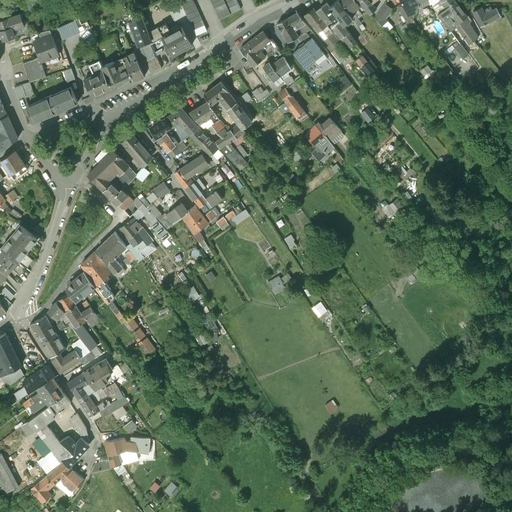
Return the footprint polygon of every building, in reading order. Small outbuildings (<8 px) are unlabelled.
[(33,0),(26,0),(19,2),(23,13),(36,9),(33,0)] [(204,26),(192,0),(179,0),(193,31),(204,26)] [(210,0),(219,18),(241,9),(237,0),(210,0)] [(347,11),(339,0),(330,7),(336,16),(340,21),(344,26),(352,19),(347,11)] [(357,2),(355,0),(338,0),(339,0),(347,11),(352,19),(355,24),(359,21),(352,11),(359,5),(357,2)] [(359,0),(357,2),(359,5),(360,7),(364,8),(369,14),(376,9),(371,3),(374,0),(359,0)] [(417,0),(401,0),(403,4),(398,7),(405,22),(411,19),(405,8),(417,2),(418,1),(417,0)] [(467,16),(455,0),(447,6),(451,11),(459,21),(467,16)] [(441,1),(434,6),(439,12),(446,7),(441,1)] [(327,3),(317,10),(327,23),(336,16),(330,7),(327,3)] [(446,7),(439,12),(443,17),(451,11),(447,6),(446,7)] [(483,11),(481,7),(473,12),(481,27),(495,19),(500,16),(501,16),(498,10),(497,9),(493,11),(491,7),(483,11)] [(327,25),(313,8),(304,15),(318,32),(318,33),(321,31),(327,25)] [(306,24),(297,13),(278,24),(285,36),(300,27),(299,27),(305,24),(306,24)] [(20,14),(0,20),(0,30),(3,40),(15,37),(13,30),(25,26),(20,14)] [(75,20),(58,28),(62,40),(80,32),(75,20)] [(344,26),(340,21),(331,28),(340,40),(344,37),(350,46),(356,42),(344,26)] [(182,27),(170,33),(165,24),(148,34),(151,42),(152,44),(162,38),(172,56),(192,45),(182,27)] [(300,27),(285,36),(289,42),(310,29),(305,24),(299,27),(300,27)] [(326,37),(321,40),(330,52),(336,48),(337,47),(334,44),(338,41),(331,32),(327,25),(321,31),(326,37)] [(204,26),(193,31),(196,36),(206,31),(204,26)] [(357,26),(353,29),(358,36),(362,32),(357,26)] [(50,30),(39,33),(41,39),(52,35),(50,30)] [(326,37),(321,31),(318,33),(318,32),(316,33),(321,40),(326,37)] [(262,32),(240,50),(253,66),(261,60),(258,57),(262,53),(259,49),(270,40),(262,32)] [(52,35),(41,39),(41,40),(33,42),(39,57),(40,61),(59,54),(52,35)] [(312,38),(293,53),(309,73),(328,58),(312,38)] [(151,42),(139,46),(144,62),(145,61),(151,73),(161,68),(156,56),(152,44),(151,42)] [(336,48),(330,52),(339,63),(344,59),(336,48)] [(134,52),(101,67),(111,88),(112,90),(145,76),(134,52)] [(364,58),(362,55),(356,60),(361,66),(367,62),(371,59),(368,55),(364,58)] [(39,57),(23,63),(30,82),(46,76),(40,61),(39,57)] [(284,57),(271,65),(280,76),(290,68),(284,57)] [(99,61),(80,69),(92,96),(111,88),(101,67),(99,61)] [(269,62),(263,66),(273,81),(280,76),(271,65),(269,62)] [(367,62),(361,66),(366,73),(372,68),(367,62)] [(71,68),(63,70),(67,82),(75,79),(71,68)] [(301,77),(288,86),(293,91),(301,86),(304,90),(309,86),(301,77)] [(342,91),(352,85),(347,77),(337,82),(342,91)] [(236,101),(221,81),(203,94),(209,101),(211,105),(219,98),(227,108),(236,101)] [(30,82),(22,84),(24,90),(32,87),(30,82)] [(22,84),(14,87),(18,98),(26,95),(24,90),(22,84)] [(71,87),(53,95),(52,95),(45,98),(27,106),(34,122),(50,114),(50,115),(61,110),(61,109),(78,102),(71,87)] [(261,93),(257,88),(252,91),(259,101),(269,93),(266,89),(261,93)] [(295,101),(286,88),(279,93),(286,102),(291,108),(297,103),(296,100),(295,101)] [(251,96),(247,92),(242,96),(246,100),(251,96)] [(209,101),(197,108),(205,120),(209,117),(213,122),(209,126),(210,126),(212,125),(219,121),(221,120),(211,105),(209,101)] [(237,102),(236,101),(227,108),(239,123),(239,122),(244,128),(252,121),(240,105),(242,104),(240,101),(237,102)] [(291,108),(286,102),(280,106),(287,115),(288,114),(292,118),(296,115),(299,119),(307,114),(304,111),(297,103),(291,108)] [(191,119),(181,107),(172,114),(166,118),(172,127),(174,125),(179,121),(183,126),(191,119)] [(197,108),(190,112),(199,123),(204,120),(205,120),(197,108)] [(366,108),(362,114),(371,120),(375,114),(366,108)] [(0,127),(2,132),(0,132),(0,149),(18,138),(8,115),(0,119),(0,127)] [(341,130),(330,117),(321,125),(318,122),(313,127),(316,130),(319,127),(324,134),(326,132),(332,139),(341,130)] [(161,119),(154,123),(155,124),(150,127),(155,136),(152,139),(154,142),(157,139),(166,132),(165,131),(172,127),(166,118),(162,120),(161,119)] [(202,131),(191,119),(183,126),(184,127),(189,133),(194,138),(202,131)] [(183,126),(179,121),(174,125),(179,132),(184,127),(183,126)] [(219,121),(212,125),(216,131),(217,132),(225,128),(219,121)] [(239,123),(232,129),(237,137),(245,130),(244,128),(239,122),(239,123)] [(210,126),(205,129),(211,136),(214,134),(215,135),(217,132),(216,131),(212,125),(210,126)] [(232,129),(229,126),(225,129),(225,128),(217,132),(222,137),(223,136),(229,143),(230,142),(237,137),(232,129)] [(179,132),(174,136),(179,142),(183,139),(189,133),(184,127),(179,132)] [(313,127),(305,134),(313,142),(309,146),(320,158),(325,154),(327,157),(329,155),(320,145),(327,139),(323,135),(324,134),(319,127),(316,130),(313,127)] [(202,131),(194,138),(198,143),(208,136),(203,131),(202,131)] [(166,132),(157,139),(167,152),(179,142),(174,136),(171,138),(166,132)] [(146,151),(131,133),(122,141),(138,159),(146,151)] [(213,142),(208,136),(198,143),(210,155),(212,154),(211,153),(213,152),(218,147),(213,142)] [(229,143),(223,136),(222,137),(216,141),(220,147),(229,155),(231,154),(237,160),(239,159),(244,156),(237,148),(235,149),(230,142),(229,143)] [(179,142),(167,152),(171,157),(183,148),(179,142)] [(240,144),(237,146),(237,148),(244,156),(244,155),(247,153),(240,144)] [(124,155),(117,146),(113,150),(121,158),(124,155)] [(15,150),(1,160),(3,163),(10,173),(11,174),(25,164),(15,150)] [(113,150),(88,174),(103,190),(111,183),(107,179),(117,170),(121,174),(129,166),(121,158),(113,150)] [(146,151),(138,159),(144,166),(151,157),(146,151)] [(203,153),(180,169),(189,176),(191,175),(208,163),(204,155),(203,153)] [(244,156),(239,159),(243,165),(249,161),(244,155),(244,156)] [(121,174),(120,175),(121,177),(125,181),(128,185),(136,177),(134,175),(136,174),(129,166),(121,174)] [(189,176),(180,169),(175,172),(186,188),(193,182),(195,180),(191,175),(189,176)] [(10,173),(5,176),(8,181),(13,177),(11,174),(10,173)] [(121,177),(116,182),(120,186),(125,181),(121,177)] [(199,178),(196,181),(195,180),(193,182),(200,190),(205,187),(199,178)] [(166,181),(146,193),(151,202),(171,190),(166,181)] [(193,182),(186,188),(189,193),(194,199),(202,193),(200,190),(193,182)] [(119,191),(111,183),(103,190),(117,205),(121,201),(128,195),(121,189),(119,191)] [(216,190),(206,198),(208,200),(212,205),(222,198),(216,190)] [(10,192),(6,195),(11,203),(15,200),(13,197),(15,195),(13,193),(11,194),(10,192)] [(202,193),(194,199),(200,206),(201,206),(208,200),(206,198),(202,193)] [(128,195),(121,201),(123,203),(119,206),(125,213),(129,209),(125,205),(132,199),(128,195)] [(389,216),(403,206),(398,199),(384,209),(389,216)] [(208,200),(201,206),(204,211),(212,205),(208,200)] [(3,202),(0,204),(0,207),(4,211),(6,209),(7,210),(10,208),(3,202)] [(182,203),(168,214),(173,221),(179,217),(180,217),(182,215),(187,211),(182,203)] [(195,205),(187,211),(182,215),(183,217),(186,220),(199,210),(195,205)] [(233,209),(226,214),(229,218),(236,214),(233,209)] [(199,210),(186,220),(194,233),(208,222),(199,210)] [(156,218),(150,211),(145,215),(152,222),(150,224),(156,231),(163,225),(156,218)] [(164,216),(161,213),(156,218),(163,225),(165,228),(169,224),(163,217),(164,216)] [(173,221),(168,214),(164,216),(163,217),(169,224),(171,226),(183,217),(182,215),(180,217),(179,217),(173,221)] [(224,216),(216,221),(219,225),(226,220),(224,216)] [(134,217),(128,221),(125,217),(119,221),(123,225),(120,227),(129,238),(131,242),(134,245),(142,239),(147,244),(152,240),(134,217)] [(37,237),(21,224),(2,248),(4,250),(18,262),(24,253),(37,237)] [(115,231),(97,249),(104,258),(115,273),(123,267),(114,258),(126,246),(115,231)] [(134,245),(131,242),(126,246),(130,250),(135,258),(138,261),(144,257),(134,245)] [(18,262),(4,250),(0,255),(0,267),(7,274),(18,262)] [(130,250),(125,255),(127,257),(123,260),(127,264),(129,263),(130,265),(132,262),(131,261),(135,258),(130,250)] [(94,252),(81,264),(98,285),(96,286),(96,287),(96,288),(98,291),(104,298),(108,303),(114,296),(101,278),(108,273),(102,262),(94,252)] [(24,253),(18,262),(26,269),(32,261),(24,253)] [(123,267),(115,273),(117,277),(126,270),(123,267)] [(84,272),(73,282),(83,295),(95,286),(84,272)] [(83,295),(73,282),(66,289),(75,300),(80,295),(82,298),(84,297),(83,295)] [(98,291),(94,294),(96,295),(93,297),(97,301),(99,300),(100,301),(104,298),(98,291)] [(68,293),(58,300),(66,312),(66,311),(75,305),(68,293)] [(13,304),(5,297),(0,299),(0,300),(6,311),(13,304)] [(313,304),(322,318),(331,313),(322,298),(313,304)] [(87,308),(80,313),(85,319),(94,313),(90,306),(90,305),(87,301),(83,304),(85,307),(87,306),(87,308)] [(56,302),(48,312),(54,318),(55,317),(57,318),(64,310),(56,302)] [(80,313),(75,305),(66,311),(76,325),(80,322),(85,319),(80,313)] [(45,315),(30,324),(35,332),(50,323),(45,315)] [(211,333),(220,329),(214,316),(205,320),(211,333)] [(70,322),(66,317),(61,320),(65,326),(70,322)] [(133,317),(125,323),(127,325),(129,323),(132,327),(130,329),(131,331),(138,325),(133,317)] [(61,320),(56,323),(60,329),(65,326),(61,320)] [(97,345),(80,322),(76,325),(73,327),(84,341),(91,349),(95,346),(97,345)] [(50,323),(35,332),(39,338),(51,357),(59,352),(54,345),(61,340),(56,333),(50,323)] [(146,335),(140,327),(132,333),(134,334),(137,332),(140,337),(137,339),(138,340),(146,335)] [(5,333),(0,335),(0,376),(19,366),(21,365),(5,333)] [(155,348),(147,337),(140,342),(141,344),(144,342),(149,350),(147,352),(148,354),(155,348)] [(84,341),(75,349),(75,350),(81,357),(91,350),(91,349),(84,341)] [(101,353),(95,346),(91,349),(96,356),(101,353)] [(75,350),(63,358),(59,352),(51,357),(60,371),(66,367),(79,358),(81,357),(75,350)] [(81,357),(79,358),(83,364),(96,356),(91,350),(81,357)] [(106,358),(82,373),(87,383),(89,382),(94,389),(107,381),(103,374),(112,369),(106,358)] [(48,364),(23,381),(26,387),(29,392),(37,387),(53,376),(55,375),(48,364)] [(19,366),(1,376),(6,387),(23,374),(19,366)] [(82,373),(68,382),(77,396),(86,391),(88,394),(94,389),(89,382),(87,383),(82,373)] [(53,376),(37,387),(40,391),(23,403),(26,408),(35,402),(59,385),(53,376)] [(59,385),(35,402),(41,411),(65,394),(59,385)] [(26,387),(19,393),(19,394),(10,399),(13,403),(29,392),(26,387)] [(77,396),(87,410),(90,415),(95,412),(106,406),(103,401),(102,401),(96,405),(88,394),(86,391),(77,396)] [(41,411),(21,426),(28,436),(36,430),(47,422),(55,417),(53,414),(70,402),(65,394),(41,411)] [(110,398),(103,401),(106,406),(111,403),(109,400),(111,400),(110,398)] [(85,425),(76,411),(70,416),(78,428),(85,425)] [(135,418),(124,423),(128,431),(139,426),(135,418)] [(60,440),(47,422),(36,430),(52,450),(61,461),(62,460),(61,460),(69,451),(59,441),(60,440)] [(86,427),(85,425),(78,428),(83,435),(82,437),(87,441),(89,440),(86,427)] [(76,444),(68,436),(60,440),(59,441),(69,451),(61,460),(62,460),(63,461),(70,466),(83,451),(89,443),(87,441),(82,437),(76,444)] [(123,437),(105,441),(107,448),(116,445),(118,452),(127,448),(127,450),(149,452),(150,444),(151,437),(131,437),(131,441),(125,440),(125,438),(124,438),(124,437),(123,437)] [(116,445),(107,448),(109,455),(117,452),(118,452),(116,445)] [(52,450),(44,457),(52,469),(61,461),(52,450)] [(3,451),(0,452),(0,485),(4,494),(20,486),(3,451)] [(117,452),(109,455),(110,462),(113,466),(121,464),(118,452),(117,452)] [(70,466),(63,461),(56,467),(60,473),(52,479),(55,482),(73,497),(75,492),(84,481),(84,480),(70,466)] [(107,462),(94,466),(91,472),(109,468),(107,462)] [(56,467),(31,488),(43,502),(51,494),(47,489),(55,482),(52,479),(60,473),(56,467)]
